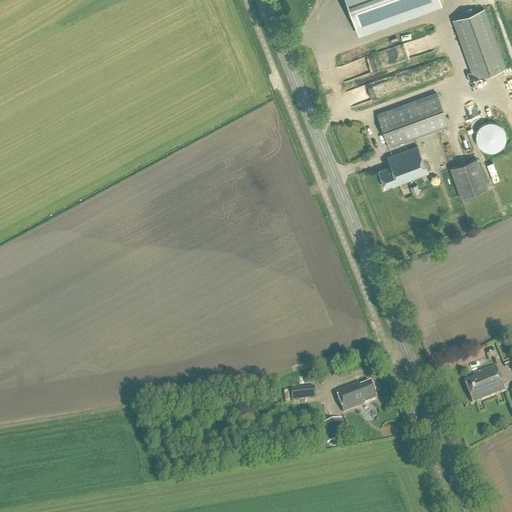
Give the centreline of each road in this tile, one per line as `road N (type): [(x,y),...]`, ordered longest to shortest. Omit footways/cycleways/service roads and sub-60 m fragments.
road 1 (primary): [(470,511),(262,0)]
road 2 (track): [(402,345),(298,367),(261,384),(0,427)]
